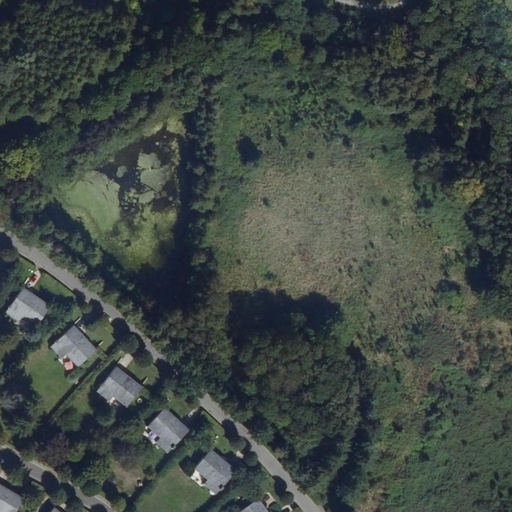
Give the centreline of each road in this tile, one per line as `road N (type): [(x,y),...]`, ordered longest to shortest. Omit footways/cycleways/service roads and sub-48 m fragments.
road 1 (residential): [(314,511),(258,447),(45,262),(0,234)]
road 2 (residential): [(0,445),(108,511)]
